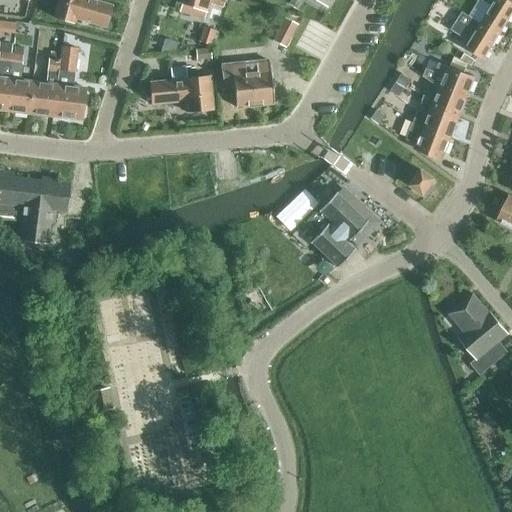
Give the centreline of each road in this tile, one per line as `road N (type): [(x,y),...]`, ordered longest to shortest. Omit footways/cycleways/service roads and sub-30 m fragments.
road 1 (residential): [(283,511),(290,499),(287,458),(257,374),(270,350),(343,291),(407,261),(442,233)]
road 2 (residential): [(298,136),(97,156)]
road 3 (residential): [(442,233),(298,136)]
road 4 (residential): [(442,233),(465,201),(511,75)]
road 5 (residential): [(97,156),(147,0)]
road 6 (residential): [(298,136),(380,0)]
